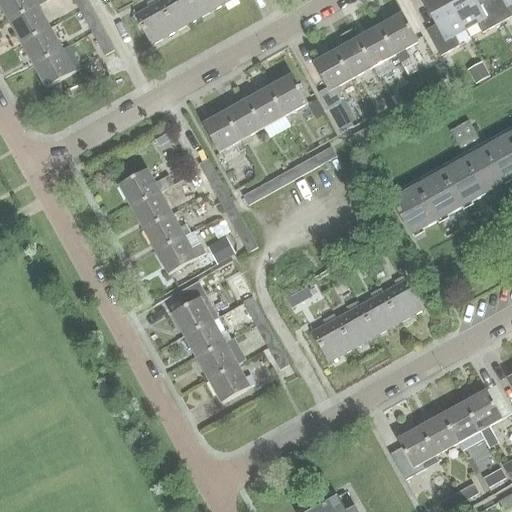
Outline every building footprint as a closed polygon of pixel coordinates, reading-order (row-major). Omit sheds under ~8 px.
[(0,0),(0,8),(8,23),(38,7),(33,0),(0,0)] [(72,0),(79,13),(89,7),(84,0),(72,0)] [(152,46),(176,32),(159,3),(157,0),(152,0),(145,4),(148,9),(135,16),(152,46)] [(176,32),(199,19),(188,0),(163,0),(159,3),(176,32)] [(188,0),(199,19),(223,6),(219,0),(188,0)] [(440,58),(459,47),(453,37),(465,31),(447,0),(428,0),(423,3),(436,25),(425,31),(440,58)] [(473,0),(447,0),(465,31),(476,24),(481,34),(501,24),(487,0),(481,0),(475,3),(473,0)] [(511,0),(487,0),(501,24),(511,17),(511,0)] [(8,23),(21,45),(50,29),(38,7),(8,23)] [(101,29),(89,7),(79,13),(91,34),(92,35),(101,29)] [(402,15),(381,27),(397,56),(418,44),(402,15)] [(381,27),(360,38),(375,68),(397,56),(381,27)] [(32,66),(62,51),(50,29),(21,45),(32,66)] [(101,29),(92,35),(104,57),(114,52),(101,29)] [(352,81),(375,68),(360,38),(337,51),(352,81)] [(75,74),(62,51),(32,66),(46,90),(75,74)] [(339,88),(352,81),(337,51),(313,64),(326,89),(318,93),(328,112),(339,106),(342,93),(339,88)] [(481,63),(467,71),(475,85),(489,77),(481,63)] [(308,105),(292,76),(270,88),(286,117),(308,105)] [(425,109),(446,97),(441,87),(430,94),(420,100),(425,109)] [(264,130),(286,117),(270,88),(247,101),(264,130)] [(420,100),(397,112),(402,121),(425,109),(420,100)] [(247,101),(226,113),(242,142),(264,130),(247,101)] [(381,133),(402,121),(397,112),(376,124),(381,133)] [(218,155),(242,142),(226,113),(202,126),(218,155)] [(480,147),(481,146),(468,122),(450,133),(463,156),(480,147)] [(358,146),(381,133),(376,124),(353,137),(358,146)] [(165,129),(152,136),(159,148),(171,140),(165,129)] [(511,134),(500,141),(511,161),(511,134)] [(511,161),(500,141),(473,156),(493,191),(495,190),(511,180),(511,161)] [(330,149),(309,161),(314,170),(336,159),(330,149)] [(493,191),(473,156),(446,171),(466,206),(493,191)] [(199,166),(211,188),(221,183),(208,161),(199,166)] [(291,183),(314,170),(309,161),(288,173),(287,173),(291,183)] [(131,210),(160,193),(173,186),(168,177),(155,185),(147,171),(118,187),(131,210)] [(446,171),(419,186),(439,222),(463,208),(466,206),(446,171)] [(265,185),(270,195),(291,183),(287,173),(265,185)] [(233,205),(221,183),(211,188),(223,211),(233,205)] [(252,205),(270,195),(265,185),(242,198),(248,207),(252,205)] [(419,186),(392,201),(411,237),(435,223),(439,222),(419,186)] [(172,216),(160,193),(131,210),(143,232),(172,216)] [(245,227),(233,205),(223,211),(236,233),(245,227)] [(143,232),(155,254),(185,238),(172,216),(143,232)] [(257,250),(245,227),(236,233),(244,248),(245,250),(248,255),(257,250)] [(155,254),(168,277),(197,260),(191,249),(185,238),(155,254)] [(200,244),(191,249),(197,260),(207,255),(200,244)] [(374,251),(362,258),(368,268),(377,263),(380,262),(374,251)] [(377,263),(368,268),(376,282),(384,277),(377,263)] [(400,324),(423,311),(407,281),(406,281),(404,277),(393,283),(396,287),(383,294),(400,324)] [(231,283),(243,306),(244,305),(252,300),(240,278),(231,283)] [(376,337),(400,324),(383,294),(381,290),(370,296),(372,300),(359,307),(376,337)] [(293,296),(286,300),(291,309),(298,305),(293,296)] [(171,316),(184,338),(213,322),(219,319),(214,310),(208,313),(200,300),(171,316)] [(243,306),(255,328),(265,322),(252,300),(244,305),(243,306)] [(352,350),(376,337),(359,307),(357,303),(346,309),(349,313),(336,321),(352,350)] [(329,364),(352,350),(336,321),(333,316),(323,322),(326,326),(312,334),(329,364)] [(220,335),(213,322),(184,338),(195,360),(225,344),(231,341),(226,332),(220,335)] [(277,345),(265,322),(255,328),(268,350),(277,345)] [(231,341),(225,344),(195,360),(208,382),(237,366),(245,362),(233,340),(231,341)] [(277,345),(268,350),(279,372),(289,367),(277,345)] [(244,379),(237,366),(208,382),(221,405),(256,386),(250,375),(244,379)] [(486,392),(463,404),(479,434),(489,450),(498,445),(489,428),(502,421),(486,392)] [(458,446),(479,434),(463,404),(443,415),(458,446)] [(435,458),(458,446),(443,415),(419,428),(435,458)] [(426,470),(423,465),(435,458),(419,428),(397,441),(401,449),(390,456),(404,482),(426,470)] [(511,460),(502,466),(511,484),(511,460)] [(488,490),(505,480),(500,471),(483,480),(488,490)] [(462,505),(479,496),(473,486),(456,495),(462,505)] [(441,511),(448,511),(462,505),(456,495),(438,505),(441,511)] [(507,511),(511,509),(511,497),(499,504),(503,511),(507,511)] [(356,511),(355,508),(346,511),(338,511),(332,500),(309,511),(356,511)]
